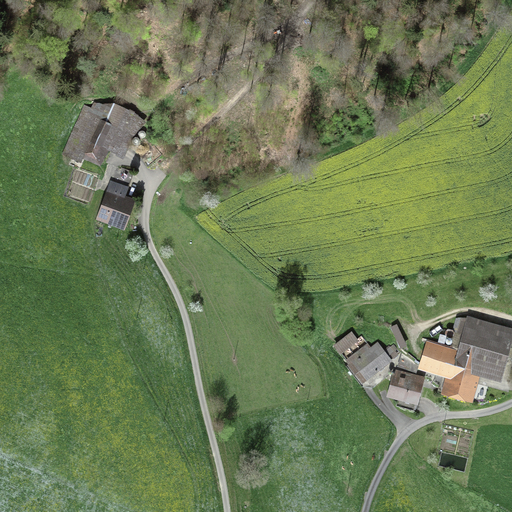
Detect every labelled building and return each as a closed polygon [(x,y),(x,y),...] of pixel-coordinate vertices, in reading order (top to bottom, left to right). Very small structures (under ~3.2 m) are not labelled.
[(97,160),(113,126),(82,112),(63,155),(79,162),(82,153),(97,160)] [(103,180),(113,184),(127,189),(133,173),(109,164),(103,180)] [(123,198),(127,189),(113,184),(100,219),(122,227),(132,201),(123,198)] [(511,333),(511,329),(468,318),(464,333),(442,327),(438,340),(452,344),(450,351),(427,344),(421,366),(451,374),(446,390),(469,397),(475,377),(473,376),(475,369),(500,376),(511,333)] [(334,346),(340,352),(356,340),(351,333),(334,346)] [(390,360),(377,343),(348,365),(362,382),(390,360)] [(415,371),(418,364),(404,353),(400,365),(415,371)] [(394,375),(389,395),(398,397),(396,405),(413,410),(422,377),(398,370),(396,376),(394,375)]
